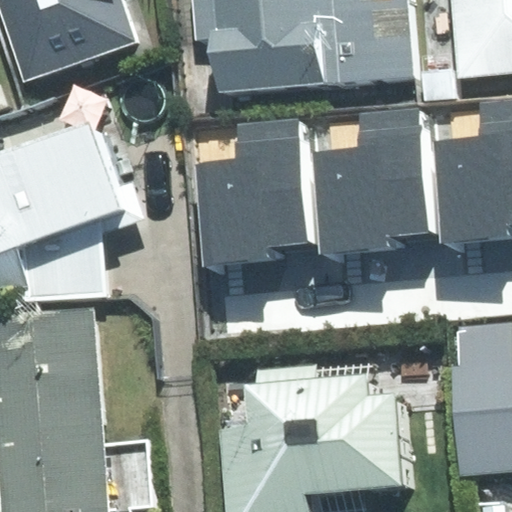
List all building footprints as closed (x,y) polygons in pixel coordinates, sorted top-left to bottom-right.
[(93,0),(7,0),(34,71),(110,43),(93,0)] [(206,0),(205,44),(242,45),(241,92),(405,87),(404,106),(427,108),(422,0),(386,0),(375,1),(374,0),(206,0)] [(511,0),(467,0),(476,88),(511,84),(511,0)] [(511,117),(372,121),(375,213),(414,212),(417,307),(511,303),(511,117)] [(155,214),(127,124),(0,170),(0,291),(120,298),(118,225),(155,214)] [(132,511),(114,309),(3,319),(19,511),(132,511)] [(399,364),(266,365),(265,426),(239,426),(237,511),(331,511),(332,493),(435,494),(436,398),(399,398),(399,364)]
